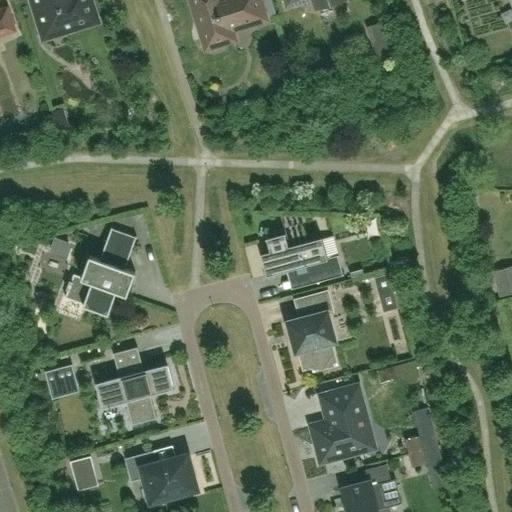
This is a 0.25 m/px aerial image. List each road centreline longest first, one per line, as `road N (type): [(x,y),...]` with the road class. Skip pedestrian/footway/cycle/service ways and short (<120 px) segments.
road 1 (residential): [(308,511),(257,322),(238,296),(214,293)]
road 2 (residential): [(214,293),(191,311),(188,330),(235,511)]
